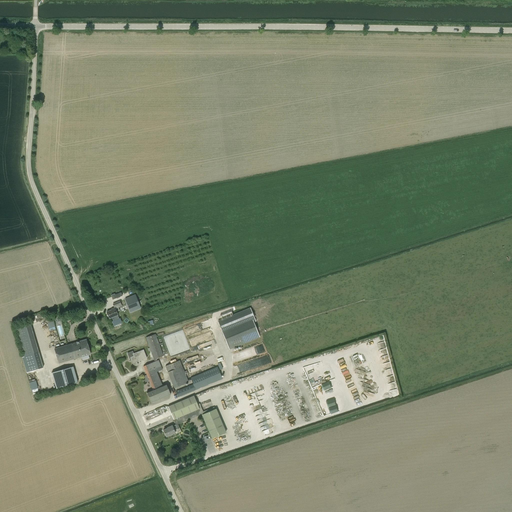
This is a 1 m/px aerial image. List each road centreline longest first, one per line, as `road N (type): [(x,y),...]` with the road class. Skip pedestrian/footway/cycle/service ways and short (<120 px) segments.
road 1 (unclassified): [(180,511),(31,182),(35,26)]
road 2 (tertiary): [(511,31),(35,26)]
